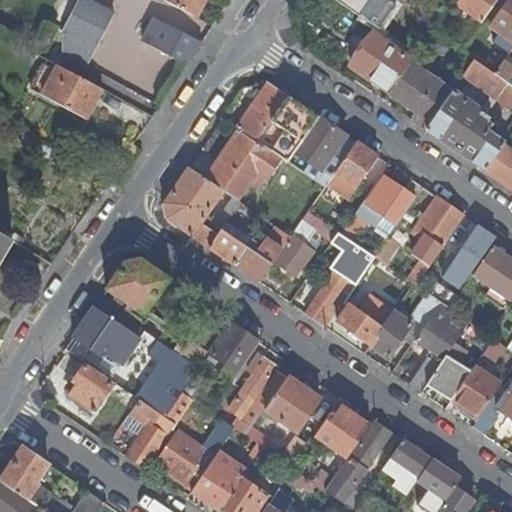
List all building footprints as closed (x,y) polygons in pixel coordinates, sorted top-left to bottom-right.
[(163,0),(162,3),(195,19),(204,0),(163,0)] [(454,0),(453,2),(481,22),(496,0),(454,0)] [(511,0),(508,0),(491,26),(511,40),(511,0)] [(110,24),(79,7),(66,32),(72,35),(63,53),(88,66),(110,24)] [(152,48),(195,73),(196,71),(211,49),(164,25),(152,48)] [(350,65),(389,92),(390,90),(410,62),(414,57),(387,38),(384,41),(372,33),(350,65)] [(511,67),(509,65),(511,60),(511,59),(506,56),(494,74),(511,86),(511,67)] [(48,60),(32,90),(86,119),(103,90),(59,65),(48,60)] [(462,77),(511,110),(511,86),(494,74),(473,60),(462,77)] [(452,91),(410,62),(390,90),(403,99),(400,104),(416,115),(413,121),(426,130),(452,91)] [(125,66),(121,76),(147,88),(152,78),(125,66)] [(239,124),(236,128),(238,129),(256,141),(270,121),(288,96),(268,83),(239,124)] [(489,117),(452,91),(426,130),(485,171),(502,146),(504,143),(487,131),(491,124),(486,121),(489,117)] [(270,121),(301,142),(318,117),(288,96),(270,121)] [(239,124),(225,114),(222,118),(236,128),(239,124)] [(332,155),(346,135),(318,117),(301,142),(286,162),(324,187),(326,184),(341,162),(332,155)] [(301,142),(270,121),(256,141),(280,157),(286,161),(286,162),(301,142)] [(266,177),(280,157),(256,141),(238,129),(228,144),(232,146),(208,181),(237,200),(250,182),(257,187),(265,176),(266,177)] [(341,162),(326,184),(340,194),(349,200),(378,157),(355,142),(341,162)] [(511,152),(502,146),(485,171),(511,188),(511,152)] [(280,157),(266,177),(264,180),(270,184),(286,161),(280,157)] [(228,206),(235,212),(242,202),(237,200),(208,181),(189,167),(164,204),(167,219),(208,247),(228,221),(232,216),(228,213),(224,217),(222,215),(217,222),(210,218),(205,226),(200,223),(220,195),(231,202),(228,206)] [(376,226),(390,236),(423,188),(411,180),(404,190),(382,175),(340,234),(345,237),(350,240),(371,210),(382,217),(376,226)] [(424,257),(407,280),(417,286),(464,216),(436,197),(411,232),(421,239),(414,250),(424,257)] [(315,229),(332,241),(338,232),(330,227),(307,211),(290,235),(273,260),(295,275),(320,241),(311,235),(315,229)] [(252,238),(228,221),(208,247),(234,265),(252,238)] [(262,244),(252,238),(234,265),(258,281),(273,260),(290,235),(276,225),(262,244)] [(459,288),(495,237),(477,225),(451,265),(442,277),(459,288)] [(374,257),(350,240),(345,237),(340,234),(338,232),(332,241),(344,249),(332,267),(335,269),(305,313),(326,328),(374,257)] [(0,261),(12,241),(10,240),(0,233),(0,261)] [(400,245),(389,237),(374,257),(386,265),(400,245)] [(511,260),(492,246),(473,273),(511,299),(511,260)] [(144,315),(167,279),(138,259),(123,263),(105,289),(144,315)] [(446,261),(438,274),(442,277),(451,265),(446,261)] [(439,286),(432,297),(440,303),(449,309),(456,298),(439,286)] [(359,312),(348,304),(336,322),(388,358),(412,323),(395,311),(393,314),(387,310),(385,312),(374,304),(375,301),(370,297),(359,312)] [(427,303),(436,309),(440,303),(432,297),(427,303)] [(156,339),(98,300),(64,349),(87,365),(94,355),(100,358),(103,354),(119,365),(135,343),(148,352),(156,339)] [(433,351),(409,385),(422,393),(447,355),(470,323),(449,309),(440,303),(436,309),(415,339),(433,351)] [(183,335),(173,351),(197,367),(207,352),(222,329),(227,321),(210,309),(190,340),(183,335)] [(226,332),(231,324),(227,321),(222,329),(226,332)] [(226,332),(222,329),(207,352),(237,374),(258,342),(231,324),(226,332)] [(165,364),(173,351),(156,339),(148,352),(165,364)] [(481,358),(507,375),(511,367),(511,352),(494,339),(481,358)] [(153,381),(165,364),(148,352),(135,343),(119,365),(122,367),(125,361),(153,381)] [(165,364),(153,381),(139,401),(164,418),(181,393),(187,385),(199,368),(197,367),(173,351),(165,364)] [(111,382),(122,367),(119,365),(103,354),(100,358),(94,355),(87,365),(111,382)] [(251,403),(261,410),(261,409),(283,378),(273,371),(275,367),(256,354),(246,370),(251,374),(227,411),(240,420),(251,403)] [(437,394),(450,403),(451,401),(471,372),(447,355),(422,393),(433,401),(437,394)] [(139,401),(153,381),(125,361),(122,367),(111,382),(138,400),(139,401)] [(72,382),(77,385),(69,397),(92,413),(111,386),(83,366),(72,382)] [(497,390),(471,372),(451,401),(477,420),(485,408),(497,390)] [(319,399),(284,376),(283,378),(261,409),(297,433),(319,399)] [(511,383),(495,408),(509,418),(511,420),(511,383)] [(216,405),(187,385),(181,393),(192,401),(210,414),(216,405)] [(129,460),(144,471),(192,401),(181,393),(164,418),(139,401),(138,400),(129,414),(146,425),(129,450),(134,453),(129,460)] [(369,426),(335,404),(313,436),(347,459),(369,426)] [(495,415),(485,408),(477,420),(472,427),(482,435),(495,415)] [(390,434),(372,422),(369,426),(347,459),(332,480),(324,492),(332,498),(335,499),(354,511),(361,501),(362,499),(351,492),(390,434)] [(294,438),(279,461),(291,469),(306,446),(294,438)] [(408,470),(418,478),(431,460),(402,440),(382,470),(401,482),(408,470)] [(34,482),(47,464),(22,447),(0,478),(0,481),(45,511),(98,511),(104,503),(87,492),(74,511),(36,485),(37,484),(34,482)] [(166,448),(154,465),(191,491),(203,473),(194,467),(183,460),(166,448)] [(190,450),(183,460),(194,467),(201,458),(190,450)] [(267,465),(273,457),(262,450),(256,458),(267,465)] [(241,479),(212,459),(203,473),(191,491),(190,492),(219,511),(220,509),(241,479)] [(417,480),(446,500),(454,488),(459,479),(431,460),(418,478),(417,480)] [(301,490),(308,481),(291,469),(284,479),(301,490)] [(317,470),(309,482),(324,492),(332,480),(317,470)] [(255,511),(266,496),(242,479),(220,509),(224,511),(255,511)] [(466,484),(459,479),(454,488),(460,492),(466,484)] [(460,492),(454,488),(446,500),(438,511),(464,511),(472,500),(460,492)] [(30,511),(0,489),(0,508),(4,511),(30,511)] [(494,511),(498,506),(485,497),(474,511),(494,511)] [(277,502),(271,498),(261,511),(281,511),(274,507),(277,502)] [(335,499),(328,510),(330,511),(353,511),(354,511),(335,499)] [(377,511),(361,501),(354,511),(353,511),(377,511)]
